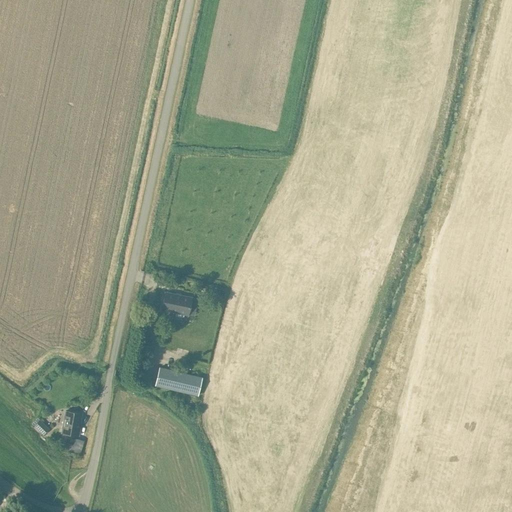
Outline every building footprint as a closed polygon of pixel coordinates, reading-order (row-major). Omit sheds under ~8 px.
[(187,318),(191,301),(165,295),(161,311),(187,318)] [(211,334),(170,324),(166,342),(206,352),(211,334)] [(201,377),(160,367),(155,385),(196,396),(201,377)] [(82,413),(64,410),(60,433),(78,436),(82,413)] [(33,426),(44,436),(49,430),(39,420),(33,426)]
